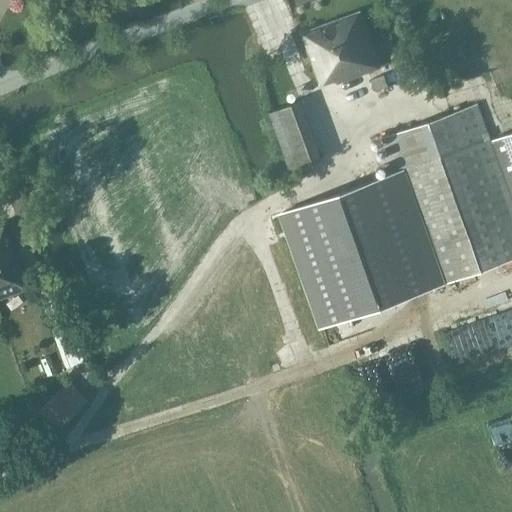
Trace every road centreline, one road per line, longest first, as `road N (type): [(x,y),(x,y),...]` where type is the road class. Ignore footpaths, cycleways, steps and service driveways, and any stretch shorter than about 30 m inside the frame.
road 1 (track): [(266,0),(338,178),(281,199),(225,237),(165,324),(106,387),(71,447)]
road 2 (track): [(441,316),(57,452),(0,483)]
road 3 (tertiary): [(0,87),(224,0)]
road 4 (track): [(307,369),(250,217)]
